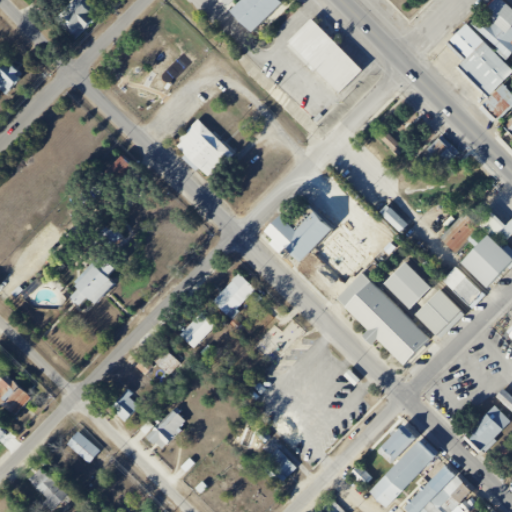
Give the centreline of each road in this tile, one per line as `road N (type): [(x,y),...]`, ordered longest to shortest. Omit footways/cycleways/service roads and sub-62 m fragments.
road 1 (residential): [(511,507),(1,0)]
road 2 (residential): [(0,484),(466,0)]
road 3 (residential): [(294,511),(511,285)]
road 4 (residential): [(194,511),(0,315)]
road 5 (primary): [(511,171),(342,0)]
road 6 (residential): [(0,150),(144,0)]
